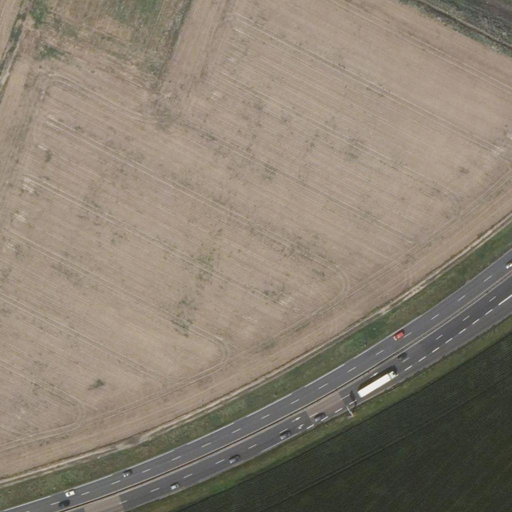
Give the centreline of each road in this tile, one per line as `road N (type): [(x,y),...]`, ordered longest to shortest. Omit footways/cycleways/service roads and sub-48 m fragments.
road 1 (track): [(0,482),(161,431),(417,291),(511,210)]
road 2 (primary): [(511,259),(401,338),(266,416),(29,511)]
road 3 (primary): [(97,511),(335,402)]
road 4 (primary): [(335,402),(511,284)]
road 5 (primary): [(335,402),(511,304)]
